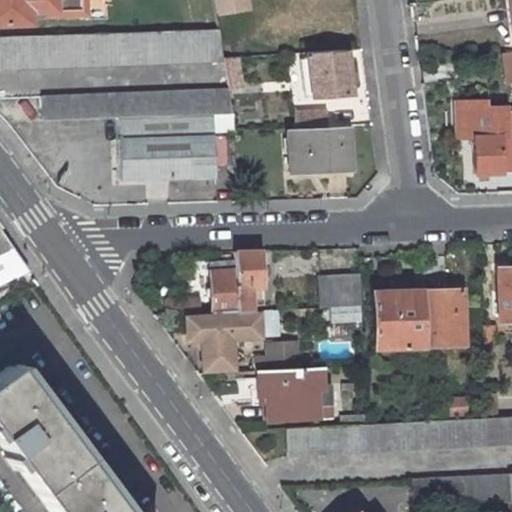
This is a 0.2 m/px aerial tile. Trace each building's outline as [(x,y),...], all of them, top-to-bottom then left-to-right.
[(0,0),(0,23),(27,22),(27,15),(84,13),(83,0),(0,0)] [(245,0),(212,0),(215,14),(247,9),(245,0)] [(217,29),(0,36),(0,68),(222,61),(217,29)] [(345,50),(305,53),(310,97),(350,94),(345,50)] [(236,57),(222,58),(227,88),(240,86),(236,57)] [(227,89),(40,96),(41,121),(114,118),(211,114),(230,113),(227,89)] [(464,102),(464,137),(472,137),(473,174),(511,172),(511,141),(499,142),(498,136),(504,136),(504,108),(484,108),(483,101),(464,102)] [(457,137),(464,137),(464,102),(456,102),(457,137)] [(295,111),(296,128),(326,126),(325,110),(295,111)] [(213,176),(211,114),(114,118),(116,180),(213,176)] [(286,128),(288,171),(348,168),(346,125),(326,126),(296,128),(286,128)] [(0,283),(26,271),(0,233),(0,283)] [(258,251),(232,251),(233,262),(235,312),(249,311),(248,288),(260,287),(258,251)] [(208,264),(210,313),(235,312),(233,262),(208,264)] [(511,270),(497,271),(498,319),(511,318),(511,270)] [(360,305),(359,275),(317,277),(318,308),(360,305)] [(460,290),(420,291),(422,346),(462,345),(460,290)] [(420,291),(370,293),(372,348),(422,347),(422,346),(420,291)] [(164,301),(165,316),(190,315),(189,299),(164,301)] [(359,306),(330,308),(330,323),(360,321),(359,306)] [(195,340),(200,340),(200,348),(201,373),(231,371),(230,339),(258,337),(256,311),(249,311),(235,312),(210,313),(183,316),(185,341),(195,340)] [(360,322),(330,323),(331,338),(361,337),(360,322)] [(484,328),(485,342),(495,342),(495,327),(484,328)] [(268,357),(268,370),(296,368),(295,343),(267,344),(268,357)] [(253,358),(254,370),(256,370),(268,370),(268,357),(253,358)] [(0,372),(0,446),(48,511),(116,511),(8,366),(0,372)] [(257,391),(264,391),(264,401),(265,420),(315,417),(314,403),(314,388),(321,388),(320,367),(296,368),(268,370),(256,370),(257,391)] [(321,388),(314,388),(314,403),(326,403),(326,388),(321,388)] [(257,391),(250,392),(250,402),(264,401),(264,391),(257,391)] [(495,395),(486,396),(486,416),(496,416),(495,395)] [(465,399),(444,401),(445,415),(466,414),(465,399)] [(341,426),(285,429),(287,456),(511,443),(511,416),(364,424),(341,426)] [(341,417),(341,426),(364,424),(364,416),(341,417)] [(511,511),(511,473),(411,479),(412,507),(510,501),(511,511)]
